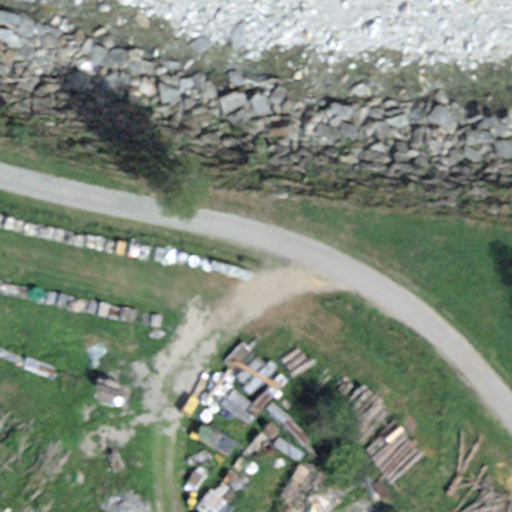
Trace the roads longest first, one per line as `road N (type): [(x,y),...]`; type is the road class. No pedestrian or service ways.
road 1 (unclassified): [(511,403),(400,302),(274,242),(116,209),(0,172)]
road 2 (track): [(311,259),(196,367),(170,511)]
